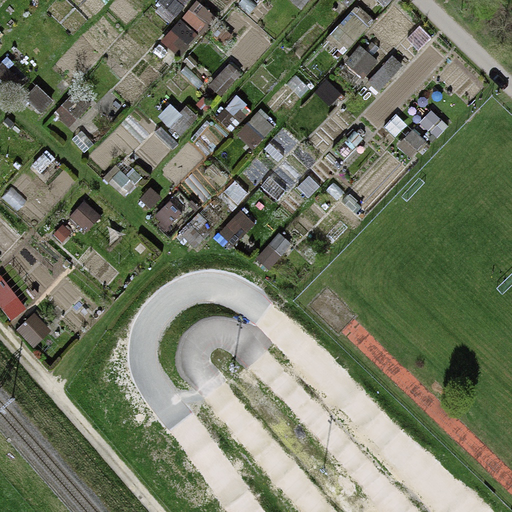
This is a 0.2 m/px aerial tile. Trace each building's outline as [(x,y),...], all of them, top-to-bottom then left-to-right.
[(288,0),(301,11),(311,0),(313,0),(314,1),(314,0),(288,0)] [(338,0),(348,9),(356,0),(338,0)] [(375,22),(357,7),(330,36),(348,52),(375,22)] [(183,19),(204,37),(211,27),(191,10),(183,19)] [(199,37),(181,21),(161,43),(180,59),(199,37)] [(344,64),(363,80),(379,63),(359,46),(344,64)] [(404,67),(393,57),(365,86),(377,97),(404,67)] [(0,85),(13,98),(25,85),(10,71),(15,65),(7,58),(0,65),(0,85)] [(244,74),(232,63),(209,88),(222,99),(244,74)] [(42,115),(53,103),(37,87),(25,100),(42,115)] [(55,114),(70,129),(91,106),(76,92),(55,114)] [(253,112),(237,97),(216,120),(232,135),(253,112)] [(269,118),(260,110),(237,137),(254,152),(275,129),(267,121),(269,118)] [(451,129),(432,111),(419,124),(438,142),(451,129)] [(428,145),(412,132),(398,148),(411,159),(417,152),(420,154),(428,145)] [(104,179),(125,198),(142,179),(122,160),(104,179)] [(140,201),(151,211),(162,199),(151,189),(140,201)] [(83,236),(102,217),(86,201),(67,220),(83,236)] [(184,218),(170,203),(155,218),(169,232),(184,218)] [(255,225),(241,212),(219,235),(220,236),(217,239),(222,243),(225,240),(233,248),(255,225)] [(54,236),(62,244),(72,234),(63,225),(54,236)] [(292,246),(279,235),(256,261),(269,272),(292,246)] [(0,307),(10,322),(25,311),(0,277),(0,307)] [(51,333),(34,314),(16,331),(32,349),(51,333)]
